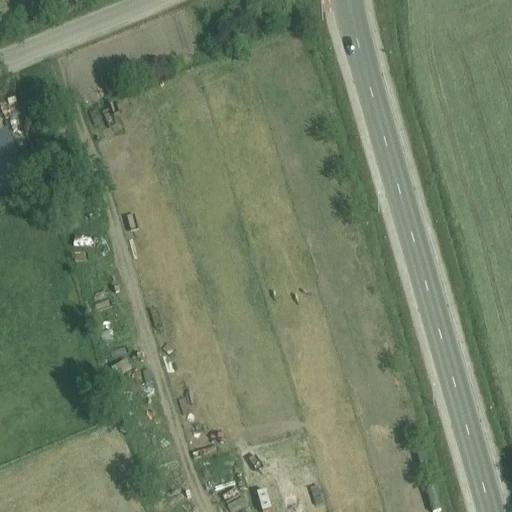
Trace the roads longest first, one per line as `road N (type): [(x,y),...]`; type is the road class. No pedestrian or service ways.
road 1 (tertiary): [(345,0),(490,511)]
road 2 (tertiary): [(162,0),(0,64)]
